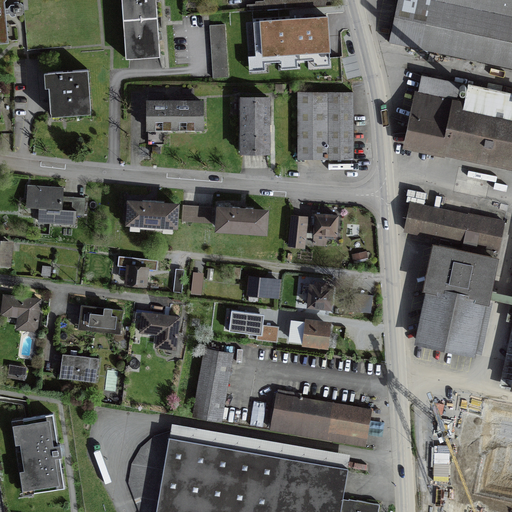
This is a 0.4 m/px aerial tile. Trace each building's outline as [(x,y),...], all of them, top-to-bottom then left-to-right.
[(121,0),(123,24),(157,22),(154,0),(121,0)] [(267,13),(281,12),(327,8),(330,0),(265,0),(265,4),(258,4),(257,8),(247,8),(247,15),(267,13)] [(511,0),(399,0),(391,41),(511,65),(511,0)] [(330,58),(327,17),(253,22),(256,63),(330,58)] [(157,22),(123,24),(126,63),(159,61),(157,22)] [(229,74),(226,27),(212,29),(214,82),(222,81),(229,74)] [(94,118),(91,74),(48,77),(49,91),(53,91),(55,120),(94,118)] [(409,135),(511,156),(511,96),(421,77),(409,135)] [(355,162),(355,95),(300,95),(300,162),(355,162)] [(273,100),(244,100),(244,157),(273,157),(273,100)] [(206,133),(206,104),(150,104),(150,133),(206,133)] [(482,181),(466,177),(465,179),(462,192),(478,196),(482,181)] [(77,214),(63,214),(63,204),(64,200),(64,191),(29,188),(28,211),(41,212),(40,226),(76,229),(76,219),(77,214)] [(85,201),(64,200),(63,204),(73,205),(73,210),(77,210),(77,214),(76,219),(84,219),(85,201)] [(177,207),(126,204),(125,228),(175,231),(177,207)] [(404,232),(497,248),(501,222),(409,205),(404,232)] [(195,225),(195,209),(181,208),(180,224),(195,225)] [(195,209),(195,225),(209,226),(210,210),(195,209)] [(268,213),(217,209),(215,234),(266,238),(268,213)] [(341,218),(318,217),(316,238),(340,240),(341,218)] [(309,220),(293,218),(290,249),(306,250),(309,220)] [(0,268),(12,269),(14,245),(0,244),(0,268)] [(469,352),(492,260),(436,246),(413,338),(469,352)] [(158,260),(119,255),(118,265),(128,267),(126,282),(145,284),(147,269),(156,270),(158,260)] [(202,276),(192,275),(191,289),(201,290),(202,276)] [(280,301),(282,282),(251,279),(249,298),(280,301)] [(183,283),(174,282),(173,291),(182,292),(183,283)] [(327,283),(316,282),(316,285),(311,285),(309,305),(330,307),(332,287),(327,287),(327,283)] [(350,311),(371,313),(373,295),(352,293),(350,311)] [(42,302),(5,298),(2,318),(20,320),(18,332),(38,334),(42,302)] [(121,337),(124,313),(83,308),(80,332),(121,337)] [(263,316),(231,312),(229,332),(257,335),(257,340),(277,342),(279,327),(262,325),(263,316)] [(181,320),(145,315),(142,335),(159,337),(158,349),(177,352),(181,320)] [(333,325),(309,322),(306,345),(330,348),(333,325)] [(221,424),(234,357),(207,352),(194,418),(221,424)] [(101,361),(64,357),(61,381),(98,385),(101,361)] [(26,369),(8,367),(6,378),(24,380),(26,369)] [(373,413),(278,397),(272,431),(367,447),(373,413)] [(68,493),(54,416),(9,423),(23,501),(68,493)] [(511,425),(502,423),(492,476),(511,479),(511,425)] [(154,511),(375,511),(377,501),(341,495),(346,467),(167,436),(154,511)]
